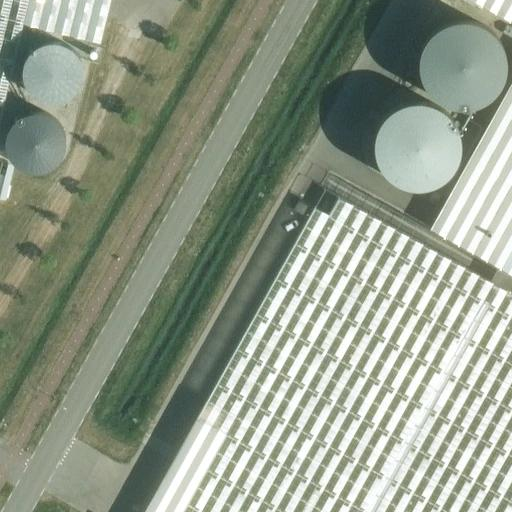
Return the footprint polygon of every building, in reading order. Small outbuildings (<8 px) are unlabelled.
[(0,0),(0,119),(23,23),(101,42),(106,19),(110,0),(0,0)] [(511,21),(511,80),(430,228),(498,266),(511,273),(511,0),(473,0),(489,9),(511,21)] [(421,43),(418,58),(422,76),(433,90),(449,99),(466,100),(483,94),(496,82),(503,68),(503,52),(498,37),(488,25),(474,17),(458,15),(443,19),(430,29),(421,43)] [(26,59),(24,70),(27,83),(34,93),(45,99),(58,100),(70,96),(79,87),(84,77),(84,66),(81,55),(73,47),(63,41),(52,40),(41,43),(32,49),(26,59)] [(371,126),(368,142),(372,159),(383,173),(398,182),(416,184),(433,178),(446,165),(452,151),(453,135),(448,120),(438,108),(424,101),(408,99),(392,103),(379,112),(371,126)] [(72,112),(16,113),(17,166),(73,165),(72,112)] [(314,206),(143,511),(511,511),(511,293),(506,290),(511,280),(511,273),(498,266),(490,281),(338,196),(328,214),(314,206)]
